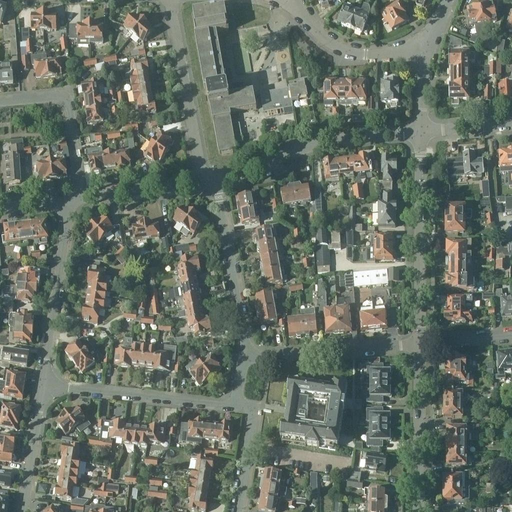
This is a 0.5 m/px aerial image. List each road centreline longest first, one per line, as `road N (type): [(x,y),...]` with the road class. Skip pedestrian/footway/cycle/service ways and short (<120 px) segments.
road 1 (residential): [(416,345),(421,130)]
road 2 (residential): [(215,181),(320,142),(421,130)]
road 3 (residential): [(238,408),(41,390)]
road 4 (residential): [(41,390),(69,200)]
road 5 (residential): [(203,183),(169,0)]
road 6 (residential): [(244,357),(215,181)]
road 7 (residential): [(244,357),(416,345)]
road 8 (residential): [(418,511),(416,345)]
road 9 (residential): [(284,0),(343,49),(365,55),(422,48)]
road 10 (residential): [(79,199),(203,183)]
road 11 (residential): [(25,511),(41,390)]
road 12 (residential): [(238,511),(256,412),(238,408)]
